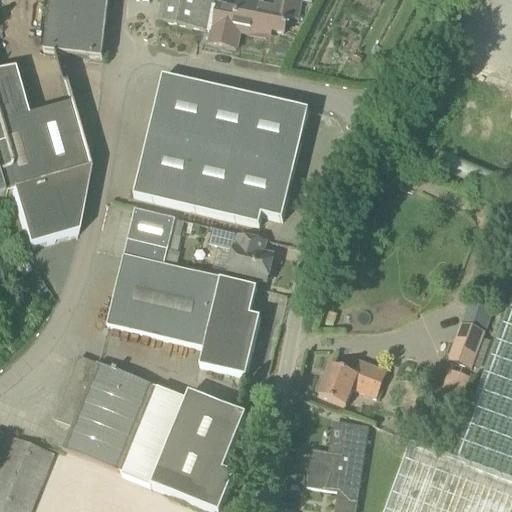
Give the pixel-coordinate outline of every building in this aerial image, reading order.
[(102,64),(109,0),(51,0),(44,57),(102,64)] [(163,0),(162,7),(159,24),(208,34),(213,0),(163,0)] [(273,0),(272,9),(238,2),(237,2),(236,9),(218,5),(209,47),(236,52),(239,35),(266,40),(267,33),(284,36),(287,20),(297,22),(301,0),(273,0)] [(77,239),(87,174),(69,109),(27,121),(14,74),(0,77),(0,202),(3,201),(2,199),(12,196),(28,253),(77,239)] [(163,80),(134,200),(260,231),(262,220),(283,225),(309,115),(163,80)] [(511,301),(453,462),(511,483),(511,117),(511,120),(511,301)] [(135,213),(124,260),(165,270),(176,224),(135,213)] [(234,254),(228,277),(248,281),(267,286),(268,283),(271,282),(273,273),(270,271),(273,260),(263,257),(266,244),(213,232),(209,247),(234,254)] [(223,284),(165,270),(124,260),(107,330),(204,355),(199,373),(246,384),(261,325),(251,323),(258,294),(223,285),(223,284)] [(486,332),(493,313),(470,305),(463,324),(486,332)] [(484,335),(460,327),(446,365),(470,374),(484,335)] [(187,403),(155,391),(155,390),(117,375),(118,373),(114,372),(113,373),(80,360),(54,424),(71,431),(62,453),(81,461),(123,477),(122,480),(151,492),(152,490),(204,511),(221,511),(235,480),(224,475),(246,419),(189,396),(187,403)] [(386,376),(369,369),(359,365),(354,379),(331,369),(319,400),(346,410),(352,393),(376,402),(386,376)] [(450,372),(445,387),(462,393),(467,378),(450,372)] [(336,511),(357,511),(369,432),(345,429),(341,460),(313,455),(308,491),(338,496),(336,511)] [(0,511),(31,511),(46,476),(54,458),(9,440),(1,459),(0,462),(0,511)] [(511,511),(511,483),(453,462),(453,463),(411,446),(387,511),(511,511)]
